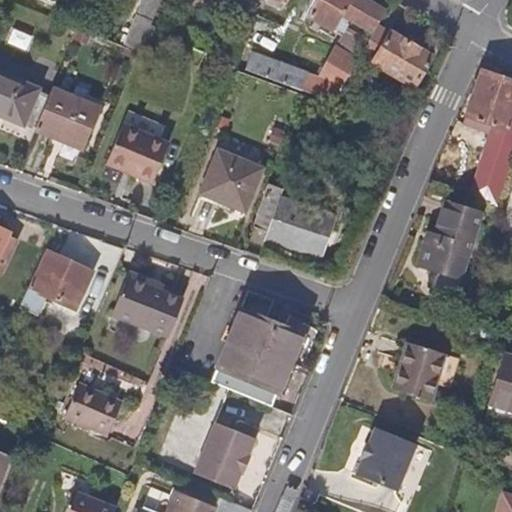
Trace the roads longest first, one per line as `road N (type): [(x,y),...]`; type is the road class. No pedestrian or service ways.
road 1 (unclassified): [(0,191),(347,314)]
road 2 (residential): [(464,34),(347,314)]
road 3 (residential): [(347,314),(269,511)]
